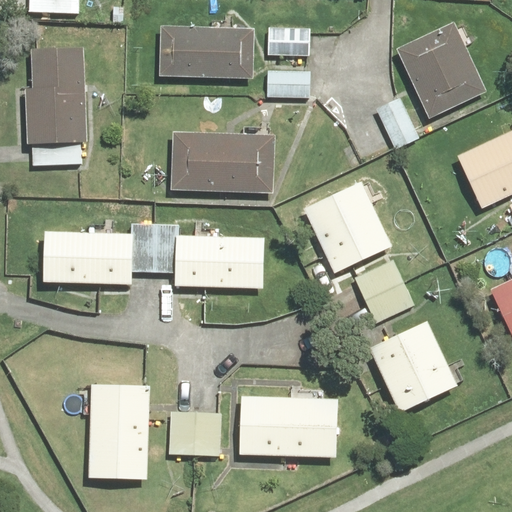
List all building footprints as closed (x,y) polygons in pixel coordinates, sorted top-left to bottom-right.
[(459,22),(398,49),(429,117),(490,90),(459,22)] [(258,27),(162,25),(161,73),(257,75),(258,27)] [(318,29),(271,26),(270,56),(316,59),(318,29)] [(34,86),(27,86),(29,143),(89,141),(85,44),(32,46),(34,86)] [(315,100),(316,74),(272,72),(270,97),(315,100)] [(424,141),(405,99),(379,111),(398,153),(424,141)] [(511,131),(459,155),(483,207),(511,193),(511,131)] [(279,133),(174,132),(173,191),(278,192),(279,133)] [(367,181),(308,207),(337,272),(396,246),(367,181)] [(178,272),(177,285),(266,288),(268,237),(181,234),(182,225),(135,224),(135,234),(48,231),(46,281),(133,285),(134,270),(178,272)] [(420,304),(397,263),(359,285),(383,326),(420,304)] [(511,280),(492,289),(511,330),(511,280)] [(433,319),(372,347),(402,413),(463,386),(433,319)] [(155,384),(93,382),(90,476),(152,478),(155,384)] [(244,395),(242,452),(338,455),(340,399),(244,395)] [(228,413),(171,410),(169,454),(226,457),(228,413)]
